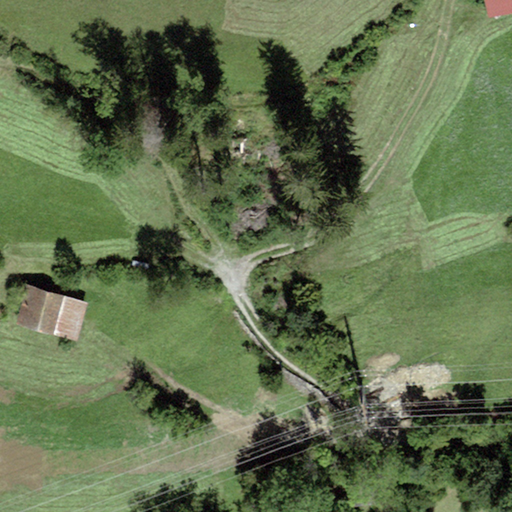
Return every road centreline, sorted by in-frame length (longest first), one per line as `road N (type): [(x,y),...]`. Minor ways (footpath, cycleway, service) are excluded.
road 1 (track): [(0,52),(99,95),(252,108),(313,91),(383,37),(432,16)]
road 2 (track): [(511,441),(375,432),(279,354),(223,268),(142,236)]
